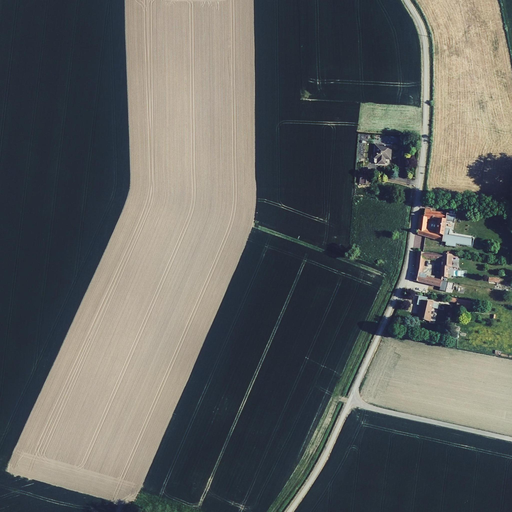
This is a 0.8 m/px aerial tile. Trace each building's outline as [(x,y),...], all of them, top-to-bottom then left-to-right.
[(392,145),(375,144),(374,158),(380,159),(379,164),(385,165),(386,159),(391,159),(392,145)] [(370,176),(361,175),(359,183),(368,185),(370,176)] [(431,211),(432,209),(425,209),(424,216),(420,216),(418,234),(442,242),(446,214),(431,211)] [(460,215),(446,214),(442,242),(456,245),(460,215)] [(451,266),(452,256),(455,256),(455,255),(418,252),(414,280),(441,287),(443,277),(447,277),(448,266),(451,266)] [(456,307),(456,308),(461,309),(462,308),(473,309),(474,303),(449,299),(448,305),(456,307)] [(433,302),(422,300),(417,319),(430,322),(431,316),(430,315),(433,302)]
